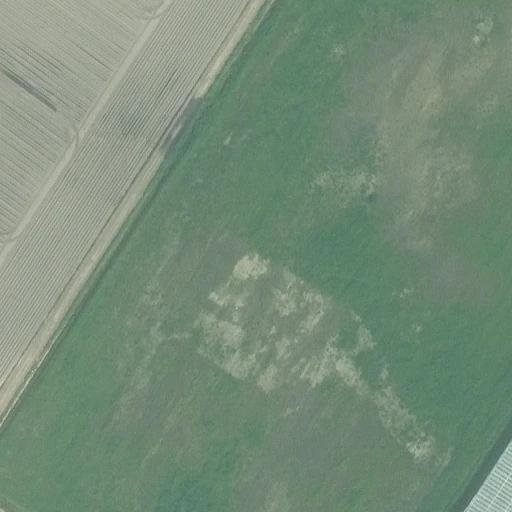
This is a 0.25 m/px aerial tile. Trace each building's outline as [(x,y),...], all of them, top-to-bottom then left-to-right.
[(511,68),(496,88),(511,100),(511,68)] [(367,81),(350,85),(356,117),(373,114),(367,81)] [(511,120),(500,118),(498,128),(511,129),(511,120)] [(396,279),(408,273),(394,244),(382,250),(396,279)] [(511,511),(511,438),(463,511),(511,511)]
